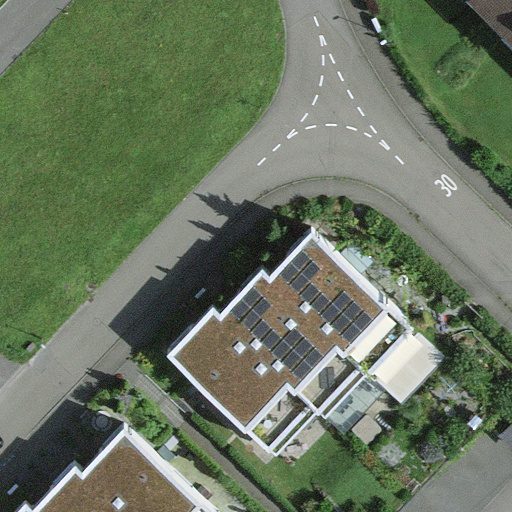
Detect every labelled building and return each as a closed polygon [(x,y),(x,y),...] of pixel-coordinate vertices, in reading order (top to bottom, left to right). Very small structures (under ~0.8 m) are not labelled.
[(511,0),(475,0),(511,36),(511,0)] [(376,367),(419,320),(322,232),(279,279),(370,361),(376,367)] [(326,409),(370,361),(279,279),(272,273),(229,320),(320,403),(326,409)] [(277,450),(320,403),(229,320),(223,315),(180,362),(277,450)] [(348,511),(389,511),(504,392),(454,345),(320,485),(348,511)] [(220,511),(225,507),(127,419),(84,467),(134,511),(220,511)] [(134,511),(84,467),(77,461),(34,508),(38,511),(134,511)] [(38,511),(34,508),(28,503),(19,511),(38,511)]
